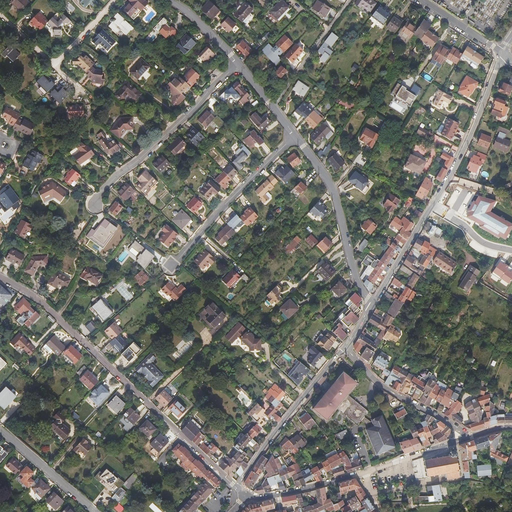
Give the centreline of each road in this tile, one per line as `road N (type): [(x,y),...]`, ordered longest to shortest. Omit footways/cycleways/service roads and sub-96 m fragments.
road 1 (residential): [(0,277),(45,304),(236,486)]
road 2 (residential): [(237,64),(92,204)]
road 3 (residential): [(373,305),(356,278),(333,189),(295,135)]
road 4 (residential): [(295,135),(174,264)]
road 5 (tertiary): [(236,486),(345,347)]
road 6 (tertiary): [(430,208),(501,54)]
road 7 (unclassified): [(345,347),(379,384),(468,437)]
road 8 (residential): [(350,0),(272,109)]
road 9 (residential): [(0,431),(93,511)]
